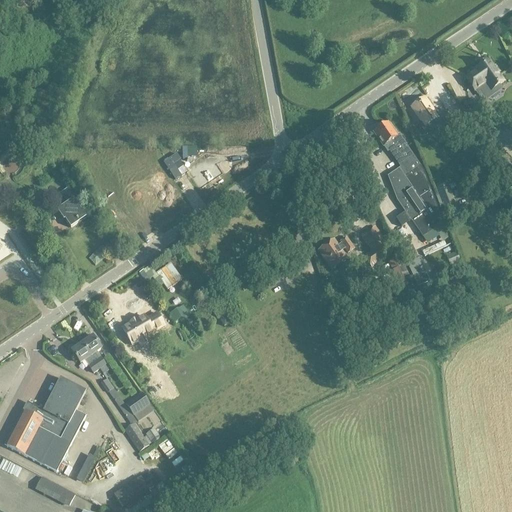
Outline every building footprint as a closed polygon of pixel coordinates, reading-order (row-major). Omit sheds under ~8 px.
[(496,88),(502,84),(498,78),(498,77),(488,62),(477,70),(478,71),(466,79),(476,93),(491,82),(495,88),(496,88)] [(412,109),(422,123),(420,125),(427,135),(437,128),(438,129),(449,121),(441,110),(435,114),(429,105),(427,107),(423,101),(412,109)] [(388,124),(374,133),(388,153),(389,152),(399,145),(402,148),(394,154),(403,166),(400,168),(387,177),(397,201),(411,222),(423,238),(443,224),(424,172),(420,167),(414,157),(413,157),(406,146),(399,135),(396,137),(388,124)] [(100,167),(129,167),(130,149),(100,149),(100,150),(87,150),(92,158),(100,158),(100,167)] [(200,188),(220,174),(210,159),(207,161),(204,157),(190,166),(193,170),(189,173),(200,188)] [(397,161),(384,168),(388,174),(400,167),(397,161)] [(447,215),(458,211),(448,183),(437,187),(447,215)] [(60,194),(67,204),(57,211),(61,218),(62,217),(70,229),(86,219),(76,204),(82,201),(72,186),(60,194)] [(136,199),(152,222),(165,212),(150,189),(136,199)] [(507,231),(511,228),(511,214),(508,201),(498,205),(507,231)] [(406,218),(401,221),(408,232),(413,229),(406,218)] [(374,250),(371,253),(364,257),(371,267),(393,253),(375,228),(374,229),(373,228),(364,235),(374,250)] [(340,265),(347,260),(342,252),(344,250),(347,254),(354,249),(347,238),(340,243),(341,244),(338,246),(334,240),(318,251),(331,271),(336,268),(340,265)] [(0,276),(10,271),(1,253),(4,252),(0,244),(0,276)] [(450,253),(445,256),(448,263),(459,259),(456,251),(450,253)] [(261,256),(252,261),(258,270),(266,265),(261,256)] [(399,285),(402,284),(411,280),(412,280),(401,257),(399,258),(392,261),(389,263),(396,277),(399,285)] [(426,274),(419,259),(407,264),(415,280),(426,274)] [(245,266),(227,278),(232,287),(251,275),(245,266)] [(220,303),(228,298),(232,295),(228,289),(223,292),(222,289),(215,294),(220,303)] [(169,315),(174,323),(182,319),(177,310),(169,315)] [(137,323),(124,331),(132,346),(153,333),(154,335),(165,329),(160,320),(149,326),(145,318),(137,323)] [(230,325),(227,319),(221,323),(225,328),(230,325)] [(86,342),(82,345),(100,370),(103,374),(108,371),(105,366),(96,353),(101,350),(93,338),(91,336),(85,340),(86,342)] [(82,345),(72,353),(80,365),(84,362),(88,367),(87,367),(93,375),(100,370),(82,345)] [(60,380),(43,412),(27,403),(23,412),(25,413),(7,448),(57,474),(86,418),(76,412),(86,393),(60,380)] [(142,395),(127,406),(134,417),(149,406),(142,395)] [(134,425),(124,432),(140,454),(150,447),(149,447),(151,445),(146,438),(144,439),(134,425)] [(154,430),(146,436),(152,445),(161,440),(154,430)] [(117,450),(122,447),(117,439),(112,441),(117,450)] [(113,457),(118,453),(113,448),(108,452),(113,457)] [(175,479),(175,470),(166,470),(167,479),(175,479)] [(32,487),(37,477),(30,473),(24,482),(32,487)] [(77,496),(40,477),(36,484),(41,486),(38,492),(72,507),(77,496)] [(141,478),(114,496),(123,509),(149,491),(141,478)] [(0,495),(15,501),(18,492),(0,485),(0,495)]
